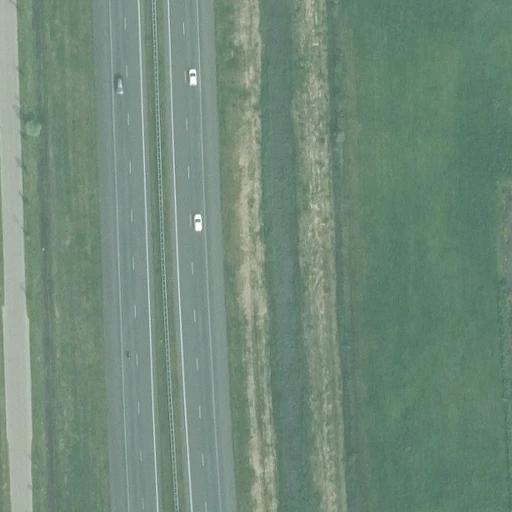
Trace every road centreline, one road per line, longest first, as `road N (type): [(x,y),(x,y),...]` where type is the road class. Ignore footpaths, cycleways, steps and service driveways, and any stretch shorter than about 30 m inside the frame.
road 1 (motorway): [(206,511),(183,0)]
road 2 (motorway): [(124,0),(144,511)]
road 3 (unclassified): [(21,511),(3,0)]
